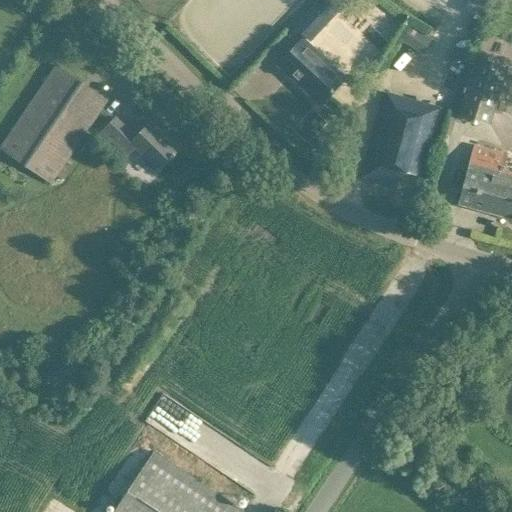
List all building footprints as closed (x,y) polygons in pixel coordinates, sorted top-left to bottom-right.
[(327,0),(319,0),(295,27),(309,40),(337,9),(327,0)] [(464,16),(470,0),(450,0),(447,9),(464,16)] [(474,0),(470,11),(484,17),(490,0),(474,0)] [(401,24),(390,39),(408,52),(419,37),(401,24)] [(279,64),(286,71),(321,103),(344,78),(302,39),(279,64)] [(460,115),(490,125),(509,68),(479,58),(460,115)] [(0,151),(48,185),(95,116),(106,100),(56,66),(0,148),(0,151)] [(426,178),(431,158),(444,110),(383,94),(361,178),(396,187),(400,171),(426,178)] [(135,148),(158,170),(170,157),(172,158),(175,155),(173,154),(178,150),(150,123),(136,137),(116,118),(102,132),(121,151),(122,151),(128,156),(135,148)] [(505,154),(473,145),(458,204),(511,218),(511,171),(500,168),(505,154)] [(242,511),(243,511),(154,452),(114,511),(242,511)] [(233,485),(248,494),(261,471),(246,463),(233,485)]
